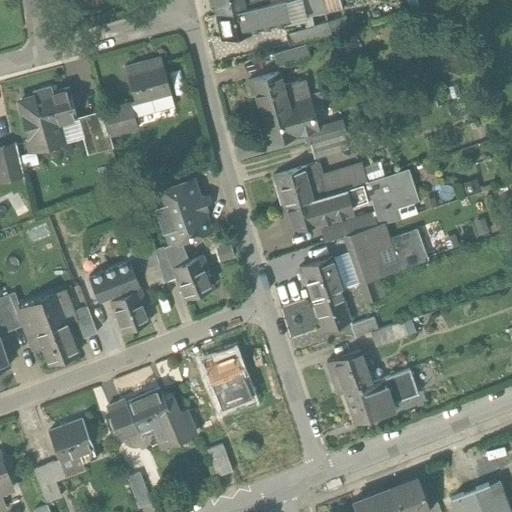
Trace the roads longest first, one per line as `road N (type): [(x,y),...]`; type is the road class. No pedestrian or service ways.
road 1 (residential): [(190,15),(264,305)]
road 2 (residential): [(0,410),(264,305)]
road 3 (residential): [(322,471),(511,399)]
road 4 (residential): [(264,305),(322,471)]
road 5 (residential): [(43,58),(190,15)]
